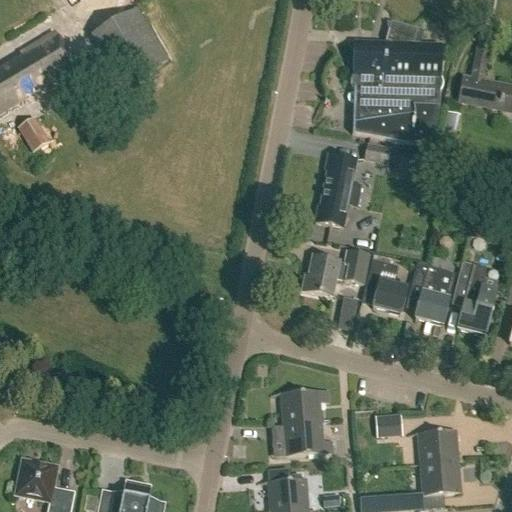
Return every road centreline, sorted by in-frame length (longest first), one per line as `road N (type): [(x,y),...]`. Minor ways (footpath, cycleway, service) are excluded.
road 1 (unclassified): [(237,329),(301,0)]
road 2 (residential): [(511,412),(494,399),(237,329)]
road 3 (residential): [(0,439),(8,431),(40,431),(211,468)]
road 4 (unclassified): [(211,468),(237,329)]
